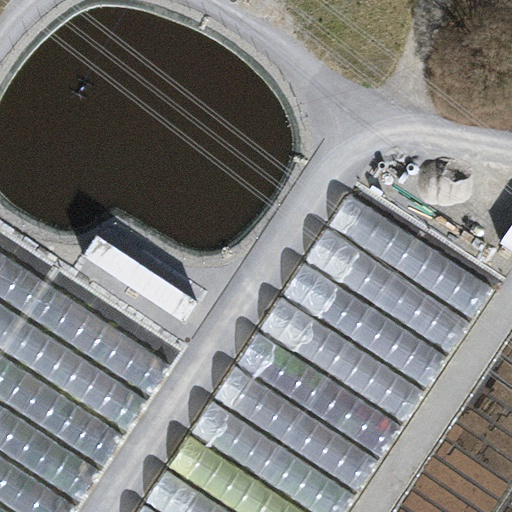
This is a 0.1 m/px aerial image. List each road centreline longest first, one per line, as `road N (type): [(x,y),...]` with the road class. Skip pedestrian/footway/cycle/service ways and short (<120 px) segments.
road 1 (track): [(511,145),(391,128),(338,162),(104,511)]
road 2 (track): [(511,301),(370,511)]
road 3 (track): [(391,128),(192,0)]
road 4 (track): [(391,128),(426,63),(439,0)]
